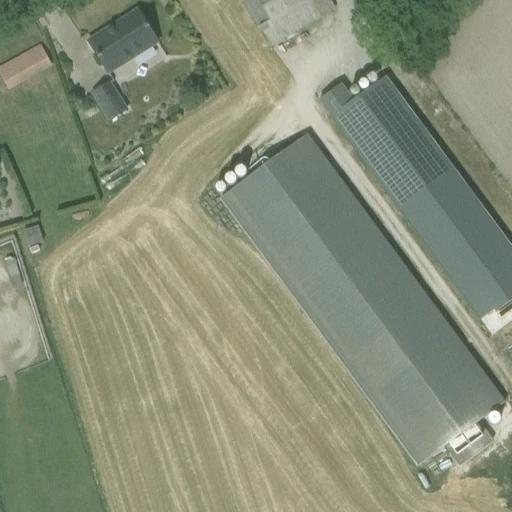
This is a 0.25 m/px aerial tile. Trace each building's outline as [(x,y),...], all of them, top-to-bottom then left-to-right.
[(246,0),(244,1),(271,48),(335,10),(328,0),(246,0)] [(88,43),(108,75),(158,44),(138,12),(88,43)] [(0,71),(0,75),(8,90),(51,66),(41,48),(0,71)] [(341,85),(319,102),(331,119),(480,321),(494,311),(497,314),(494,315),(500,323),(511,314),(511,248),(387,78),(354,102),(341,85)] [(93,95),(110,122),(127,112),(109,85),(93,95)] [(221,199),(419,466),(505,403),(307,135),(221,199)] [(15,259),(6,262),(14,289),(23,287),(15,259)]
